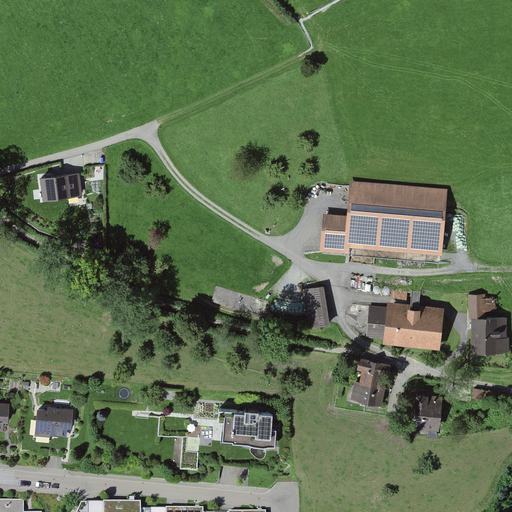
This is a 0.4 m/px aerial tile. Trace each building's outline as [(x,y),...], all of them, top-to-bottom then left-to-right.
[(60,174),(37,176),(39,197),(63,195),(60,174)] [(349,215),(325,213),(321,252),(350,254),(350,247),(443,255),(448,189),(352,181),(349,215)] [(325,284),(303,287),(310,328),(332,324),(325,284)] [(485,292),(469,293),(470,318),(473,318),(474,352),(511,352),(511,337),(507,336),(507,318),(497,318),(496,298),(485,298),(485,292)] [(389,305),(371,304),(368,336),(385,338),(384,343),(441,348),(445,307),(389,302),(389,305)] [(389,362),(359,357),(357,368),(361,368),(359,380),(354,380),(351,399),(382,404),(389,362)] [(443,395),(415,393),(413,427),(440,429),(443,395)] [(0,431),(4,431),(4,423),(9,424),(11,402),(0,400),(0,431)] [(272,428),(274,413),(261,411),(261,408),(246,407),(245,411),(220,408),(219,420),(227,420),(225,439),(276,444),(277,429),(272,428)] [(77,412),(38,409),(37,435),(67,437),(67,431),(71,432),(74,420),(76,420),(77,412)] [(0,511),(25,511),(24,502),(0,502),(0,511)] [(141,511),(142,503),(105,504),(104,511),(141,511)]
